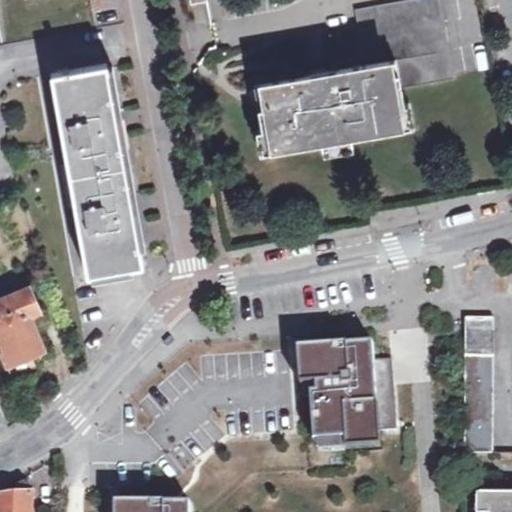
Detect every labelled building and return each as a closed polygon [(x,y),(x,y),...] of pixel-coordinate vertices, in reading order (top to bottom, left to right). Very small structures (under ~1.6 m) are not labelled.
[(453,79),(452,74),(443,24),(438,0),(406,0),(353,9),(362,64),(357,65),(327,71),(314,73),(303,75),(293,77),(253,84),(255,92),(262,140),(289,137),(290,143),(320,138),(320,143),(351,138),(350,132),(377,127),(376,121),(404,115),(401,88),(453,79)] [(61,68),(62,73),(52,74),(68,164),(61,165),(68,206),(75,205),(87,272),(140,264),(136,242),(128,194),(114,118),(105,65),(71,71),(70,67),(61,68)] [(0,350),(8,372),(34,363),(30,353),(43,348),(30,314),(39,311),(28,285),(0,296),(0,350)] [(462,316),(462,322),(463,355),(463,449),(490,449),(490,354),(490,322),(490,315),(462,316)] [(352,345),(303,348),(304,358),(306,394),(307,394),(307,397),(315,396),(318,443),(384,439),(384,432),(401,431),(397,372),(396,359),(378,361),(377,345),(352,346),(352,345)] [(350,452),(328,453),(329,469),(351,468),(350,452)] [(27,484),(17,488),(16,496),(1,496),(0,511),(33,511),(34,490),(27,484)] [(511,511),(511,500),(480,501),(480,511),(511,511)] [(169,502),(122,502),(121,511),(193,511),(194,504),(169,503),(169,502)]
